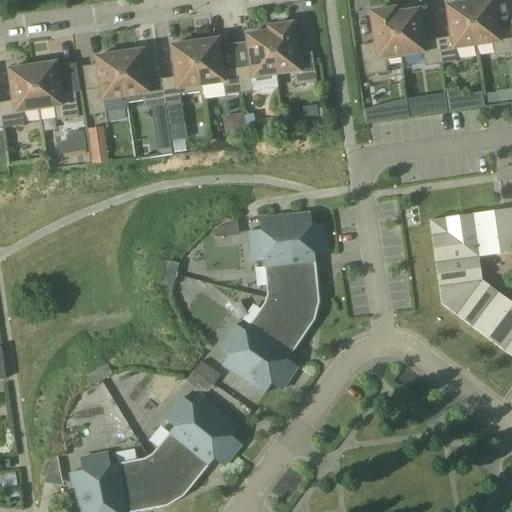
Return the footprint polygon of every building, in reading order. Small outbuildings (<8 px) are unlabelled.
[(492,0),(470,3),(476,46),(492,43),(494,58),(511,54),(511,28),(511,29),(498,31),(493,0),(492,0)] [(437,40),(441,65),(456,63),(454,49),(476,46),(470,3),(447,7),(451,38),(437,40)] [(360,46),(365,76),(387,73),(385,59),(401,57),(395,14),(395,10),(371,13),(375,44),(360,46)] [(395,14),(401,57),(423,53),(425,68),(441,65),(437,40),(422,42),(418,11),(395,14)] [(269,28),(276,75),(292,73),(294,87),(316,84),(312,53),(297,55),(292,25),(269,28)] [(251,67),(237,69),(241,95),(278,89),(276,75),(269,28),(268,28),(269,33),(247,36),(251,67)] [(218,40),(195,44),(203,100),(240,95),(237,69),(222,71),(218,40)] [(176,78),(162,80),(165,106),(181,103),(180,96),(201,93),(202,100),(203,100),(195,44),(171,47),(176,78)] [(143,51),(119,55),(127,103),(143,101),(144,109),(165,106),(162,80),(147,82),(143,51)] [(101,89),(86,91),(89,117),(106,114),(106,112),(127,109),(127,103),(126,102),(119,55),(96,58),(97,65),(101,89)] [(56,64),(32,67),(39,110),(55,107),(57,122),(79,118),(75,93),(60,95),(56,64)] [(0,103),(0,109),(3,129),(24,126),(22,112),(39,110),(32,67),(9,71),(14,102),(0,103)] [(443,94),(362,107),(365,122),(445,109),(443,94)] [(88,130),(90,151),(106,150),(104,128),(88,130)] [(57,156),(85,155),(84,132),(56,133),(57,156)] [(511,209),(429,222),(441,306),(511,358),(511,209)] [(223,366),(265,395),(271,385),(281,391),(297,368),(287,361),(314,321),(319,303),(314,255),(326,254),(323,225),(311,227),(310,215),(260,220),(261,232),(249,233),(252,261),(264,260),(267,295),(265,304),(245,332),(235,326),(219,350),(229,356),(223,366)] [(160,285),(173,288),(179,266),(167,262),(160,285)] [(86,378),(92,388),(113,375),(107,365),(86,378)] [(69,397),(74,419),(102,413),(97,390),(69,397)] [(141,511),(167,507),(183,497),(214,460),(223,467),(241,445),(232,438),(239,429),(199,397),(192,406),(183,398),(165,421),(174,428),(152,455),(144,460),(110,466),(108,455),(80,460),(82,472),(71,474),(77,511),(141,511)]
